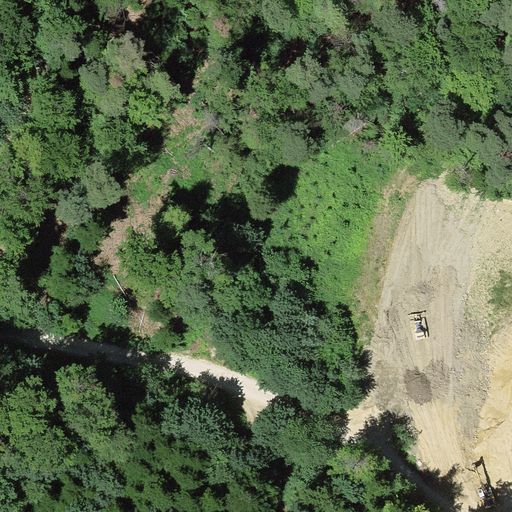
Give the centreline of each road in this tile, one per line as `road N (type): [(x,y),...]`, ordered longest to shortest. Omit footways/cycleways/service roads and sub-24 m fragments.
road 1 (track): [(0,322),(194,361),(239,380),(380,455),(442,511)]
road 2 (track): [(53,0),(41,89),(0,151)]
road 3 (track): [(239,380),(271,458),(280,511)]
